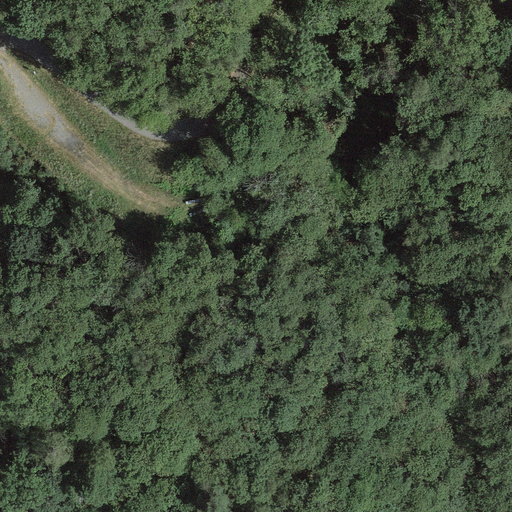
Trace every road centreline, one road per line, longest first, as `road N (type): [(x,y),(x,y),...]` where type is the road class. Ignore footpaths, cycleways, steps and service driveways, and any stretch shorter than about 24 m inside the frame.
road 1 (residential): [(0,38),(33,50),(125,120),(168,134),(202,124),(224,105),(268,0)]
road 2 (track): [(0,58),(101,166),(162,203)]
